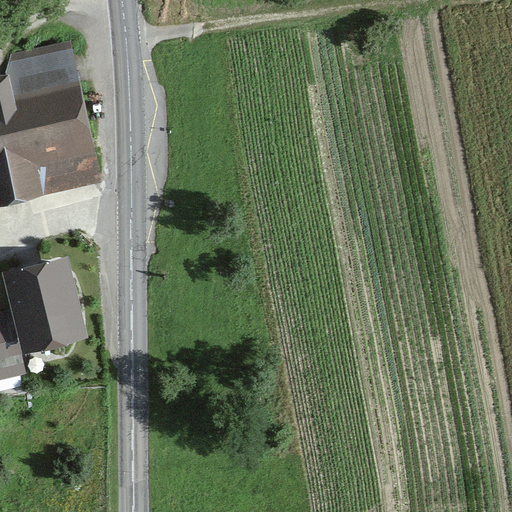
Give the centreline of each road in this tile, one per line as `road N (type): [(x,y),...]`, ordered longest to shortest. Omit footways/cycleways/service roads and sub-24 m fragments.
road 1 (secondary): [(121,0),(131,140),(133,511)]
road 2 (unknown): [(131,210),(0,250)]
